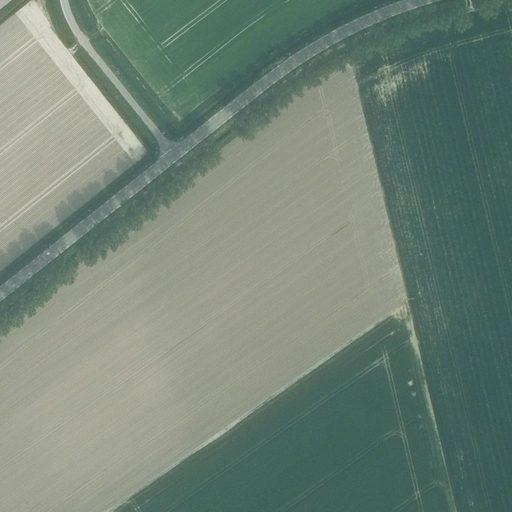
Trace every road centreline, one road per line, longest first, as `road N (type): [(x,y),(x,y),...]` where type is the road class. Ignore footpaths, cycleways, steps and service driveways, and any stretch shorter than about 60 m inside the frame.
road 1 (secondary): [(175,153),(312,49),(427,0)]
road 2 (secondary): [(0,295),(175,153)]
road 3 (unclassified): [(175,153),(62,0)]
